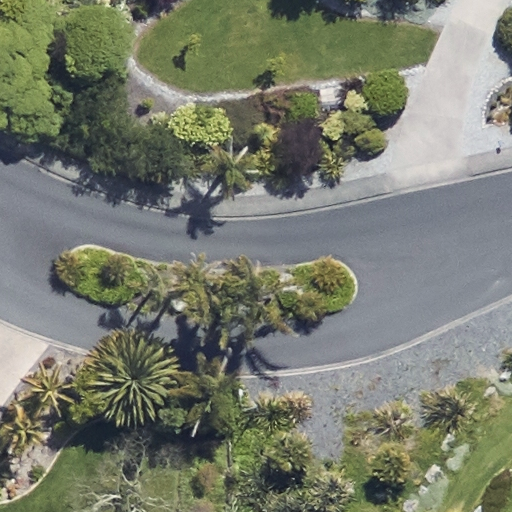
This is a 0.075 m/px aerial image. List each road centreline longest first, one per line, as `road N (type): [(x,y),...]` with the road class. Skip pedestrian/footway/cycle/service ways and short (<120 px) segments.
road 1 (residential): [(511,223),(416,310),(351,339),(266,348),(90,328),(30,304),(0,274)]
road 2 (residential): [(0,216),(209,244),(511,220)]
